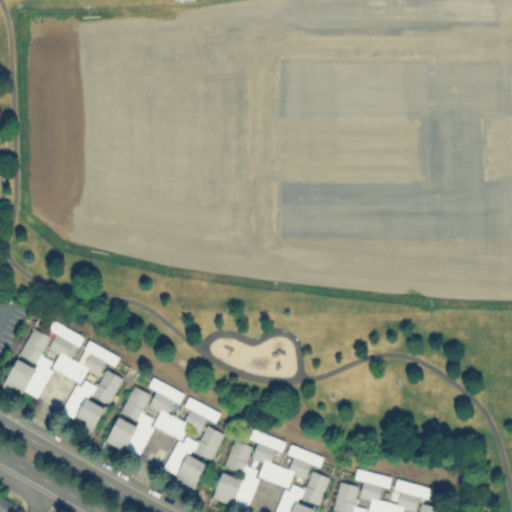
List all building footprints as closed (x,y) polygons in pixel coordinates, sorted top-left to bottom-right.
[(58,350),(57,353),(46,347),(54,332),(46,328),(52,318),(83,336),(77,345),(71,342),(65,354),(58,350)] [(31,327),(48,336),(39,353),(51,359),(47,366),(52,368),(35,399),(3,381),(16,358),(33,368),(36,362),(18,352),(31,327)] [(87,367),(81,363),(88,351),(82,348),(87,338),(118,356),(113,365),(105,361),(97,375),(86,369),(87,367)] [(79,382),(49,366),(57,353),(58,350),(65,354),(81,363),(87,367),(86,369),(79,382)] [(121,377),(104,368),(95,385),(83,378),(79,384),(75,382),(58,412),(90,430),(103,407),(85,397),(88,392),(107,402),(121,377)] [(158,407),(157,410),(146,404),(154,389),(146,385),(151,375),(183,392),(178,402),(171,399),(165,411),(158,407)] [(131,384),(148,393),(139,410),(151,416),(148,423),(152,425),(136,456),(104,439),(116,416),(134,425),(137,419),(118,410),(131,384)] [(188,423),(182,420),(188,408),(182,404),(187,395),(218,411),(213,421),(205,417),(197,432),(186,426),(188,423)] [(179,439),(150,423),(157,410),(158,407),(165,411),(182,420),(188,423),(186,426),(179,439)] [(222,433),(205,424),(196,441),(184,434),(180,441),(176,438),(159,469),(192,486),(204,463),(187,453),(190,448),(208,458),(222,433)] [(261,458),(260,461),(249,456),(255,441),(247,437),(251,427),(284,440),(280,450),(274,448),(268,461),(261,458)] [(232,439),(250,445),(243,463),(255,468),(253,475),(258,477),(245,509),(211,496),(221,471),(239,479),(241,473),(222,465),(232,439)] [(293,470),(286,468),(291,455),(285,452),(289,442),(322,455),(318,465),(309,462),(303,477),(292,473),(293,470)] [(286,487),(255,475),(260,461),(261,458),(268,461),(286,468),(293,470),(292,473),(286,487)] [(369,496),(369,499),(357,496),(361,480),(352,477),(355,467),(390,476),(387,487),(380,485),(377,498),(369,496)] [(327,476),(310,469),(303,487),(290,482),(287,489),(283,487),(272,511),(312,511),(314,508),(295,501),(297,495),(317,502),(327,476)] [(402,505),(395,503),(398,490),(392,488),(394,477),(429,486),(426,497),(417,495),(413,511),(401,508),(402,505)] [(338,481),(356,485),(351,504),(365,507),(363,511),(347,511),(331,508),(338,481)] [(7,511),(13,502),(0,494),(0,511),(7,511)] [(399,511),(365,511),(369,499),(369,496),(377,498),(395,503),(402,505),(401,508),(399,511)] [(435,511),(437,506),(419,501),(416,511),(435,511)]
